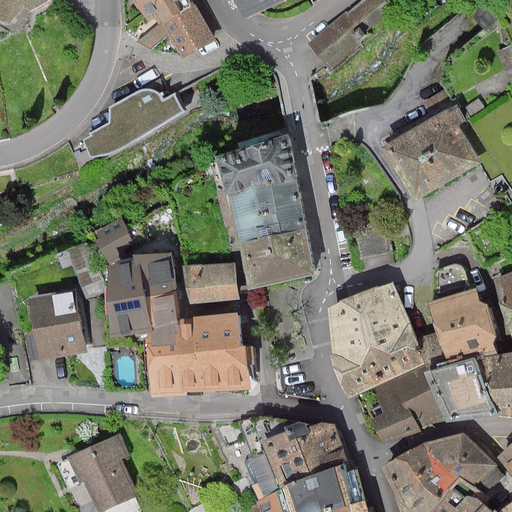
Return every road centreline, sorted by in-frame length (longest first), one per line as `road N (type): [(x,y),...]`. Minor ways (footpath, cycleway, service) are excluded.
road 1 (residential): [(346,416),(266,404),(197,409),(0,398)]
road 2 (residential): [(333,279),(423,253),(430,221),(370,119)]
road 3 (residential): [(288,40),(333,279)]
road 4 (residential): [(0,153),(47,134),(89,91),(103,61),(107,0)]
road 5 (residential): [(333,279),(316,292),(315,364),(328,399),(346,416)]
road 6 (residential): [(366,456),(456,426),(511,427)]
